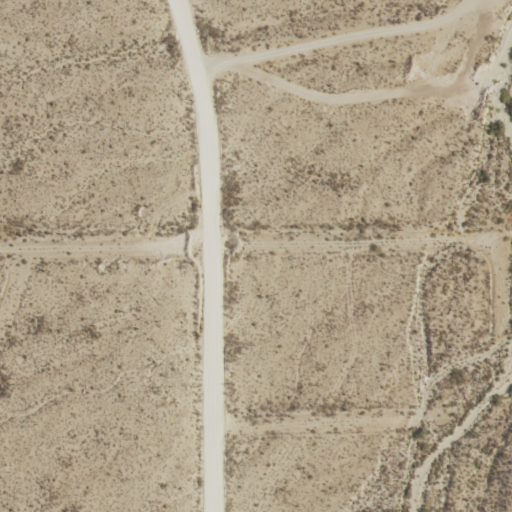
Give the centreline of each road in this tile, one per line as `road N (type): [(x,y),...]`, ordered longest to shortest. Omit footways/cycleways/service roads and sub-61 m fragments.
road 1 (track): [(511,231),(487,240),(0,246)]
road 2 (track): [(161,75),(266,56),(320,35),(407,28),(458,0)]
road 3 (track): [(413,421),(212,424)]
